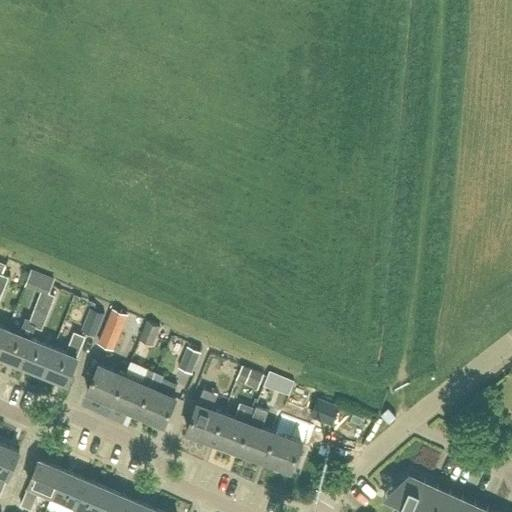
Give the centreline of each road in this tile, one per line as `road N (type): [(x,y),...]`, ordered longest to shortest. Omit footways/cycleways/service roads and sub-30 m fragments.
road 1 (residential): [(0,407),(35,422),(64,413),(160,453),(167,478),(248,511)]
road 2 (unclassified): [(320,511),(357,465),(511,344)]
